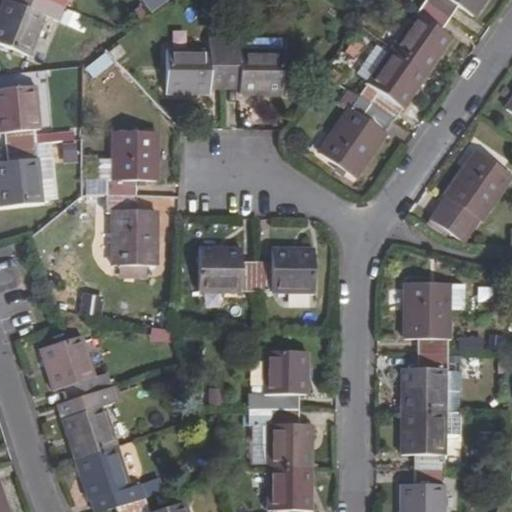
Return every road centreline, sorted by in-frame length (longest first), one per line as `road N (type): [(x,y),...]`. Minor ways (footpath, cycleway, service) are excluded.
road 1 (residential): [(361,234),(354,511)]
road 2 (residential): [(511,31),(361,234)]
road 3 (residential): [(361,234),(316,203),(228,175)]
road 4 (residential): [(46,511),(0,376)]
